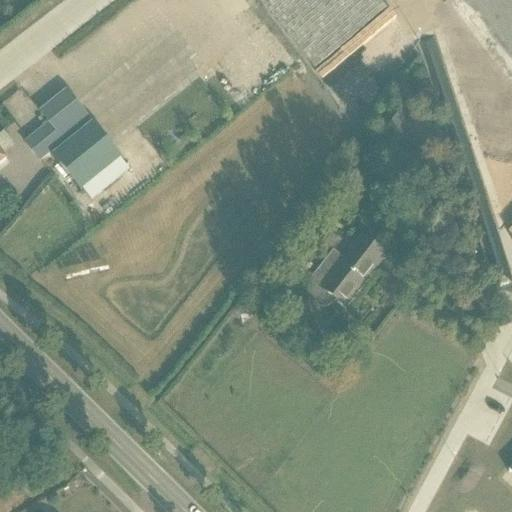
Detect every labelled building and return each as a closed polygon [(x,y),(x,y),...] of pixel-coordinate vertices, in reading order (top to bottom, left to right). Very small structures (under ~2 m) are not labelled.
[(46,156),(90,121),(66,90),(37,113),(47,125),(24,143),(38,162),(46,156)] [(428,159),(445,136),(402,104),(386,127),(387,128),(374,145),(389,156),(402,139),(428,159)] [(511,108),(496,150),(511,156),(511,108)] [(92,125),(51,158),(80,193),(121,161),(92,125)] [(344,311),(377,269),(386,257),(360,237),(342,259),(333,251),(307,284),(306,287),(305,290),(305,294),(306,297),(308,301),(311,303),(314,306),(317,307),(321,308),(324,307),(328,307),(331,305),(334,302),(344,311)]
